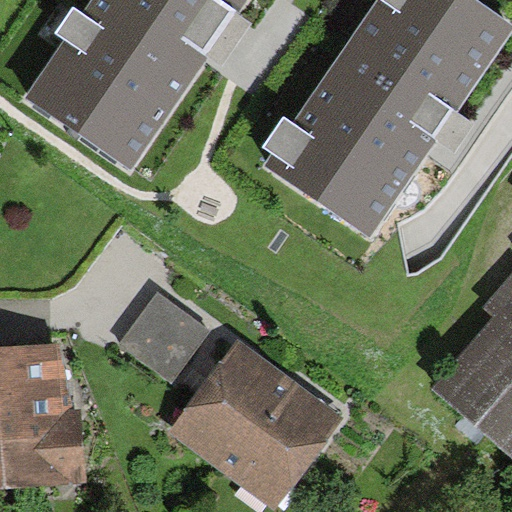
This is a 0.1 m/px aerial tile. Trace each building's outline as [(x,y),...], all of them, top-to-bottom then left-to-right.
[(252,0),(93,0),(84,13),(74,6),(54,35),(62,41),(22,99),(132,175),(222,43),(252,0)] [(511,37),(511,32),(463,0),(389,0),(272,174),(373,242),(445,136),(511,37)] [(511,278),(482,314),(496,325),(437,395),(511,458),(511,278)] [(199,325),(151,292),(117,340),(164,374),(199,325)] [(331,412),(228,341),(168,428),(271,499),(331,412)] [(59,343),(0,345),(0,473),(66,470),(59,343)] [(511,465),(502,473),(511,486),(511,465)]
